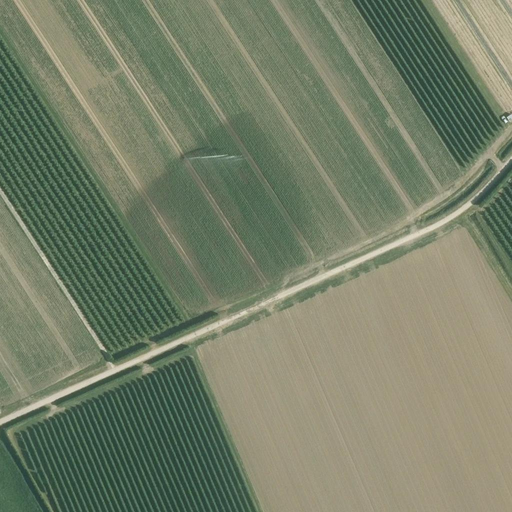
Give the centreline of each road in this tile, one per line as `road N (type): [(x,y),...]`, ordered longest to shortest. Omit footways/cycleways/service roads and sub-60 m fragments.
road 1 (unclassified): [(0,421),(435,227),(511,155)]
road 2 (track): [(114,370),(0,191)]
